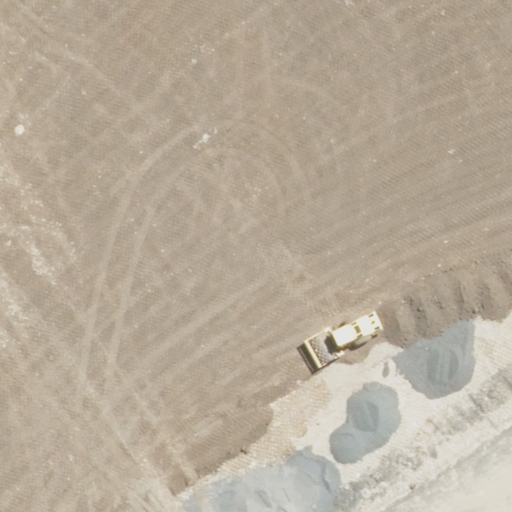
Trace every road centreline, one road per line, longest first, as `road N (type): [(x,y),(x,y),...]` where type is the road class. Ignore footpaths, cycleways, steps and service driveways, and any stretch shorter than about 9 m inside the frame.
road 1 (residential): [(108,149),(347,0)]
road 2 (residential): [(108,149),(0,226)]
road 3 (residential): [(0,72),(108,149)]
